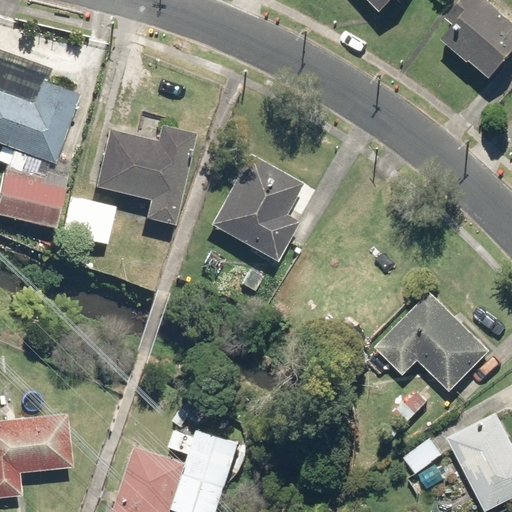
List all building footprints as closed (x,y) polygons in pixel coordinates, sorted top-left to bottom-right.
[(368,0),(382,13),(395,0),(368,0)] [(511,18),(488,0),(460,0),(447,18),(455,24),(442,41),(494,81),(511,57),(511,18)] [(0,146),(53,166),(81,87),(0,57),(0,146)] [(173,227),(194,133),(163,126),(166,116),(136,110),(131,134),(104,128),(91,188),(146,200),(141,220),(173,227)] [(248,154),(207,225),(274,264),(298,221),(286,214),(302,185),(248,154)] [(4,166),(0,180),(0,214),(52,230),(66,185),(4,166)] [(67,194),(57,231),(105,245),(115,207),(67,194)] [(337,238),(304,271),(364,331),(417,278),(373,235),(353,254),(337,238)] [(248,264),(236,281),(255,294),(266,277),(248,264)] [(491,350),(429,289),(372,347),(403,377),(418,362),(449,392),(491,350)] [(167,419),(185,439),(211,414),(192,395),(167,419)] [(65,413),(0,419),(0,498),(21,496),(19,474),(70,469),(65,413)] [(511,440),(499,414),(448,439),(483,511),(488,511),(511,500),(511,440)] [(219,511),(239,442),(195,430),(186,463),(172,511),(219,511)] [(431,436),(404,455),(416,473),(407,479),(420,498),(447,480),(433,460),(442,453),(431,436)] [(172,511),(186,463),(131,449),(114,511),(172,511)]
